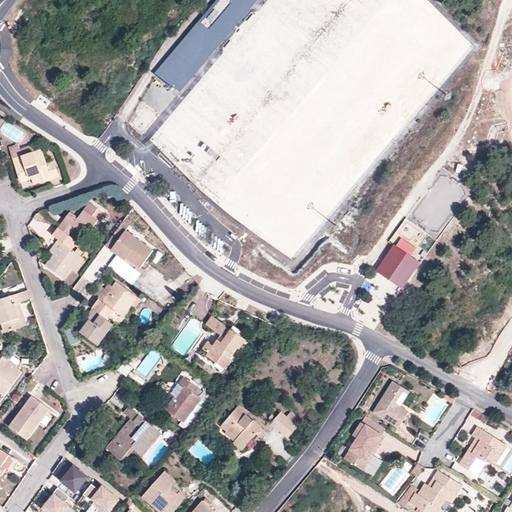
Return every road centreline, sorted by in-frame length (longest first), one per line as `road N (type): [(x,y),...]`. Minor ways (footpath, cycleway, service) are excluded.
road 1 (residential): [(113,170),(213,270),(383,343)]
road 2 (residential): [(82,413),(12,205)]
road 3 (residential): [(265,511),(319,447),(383,343)]
road 4 (residential): [(0,83),(113,170)]
road 5 (residential): [(82,413),(13,511)]
